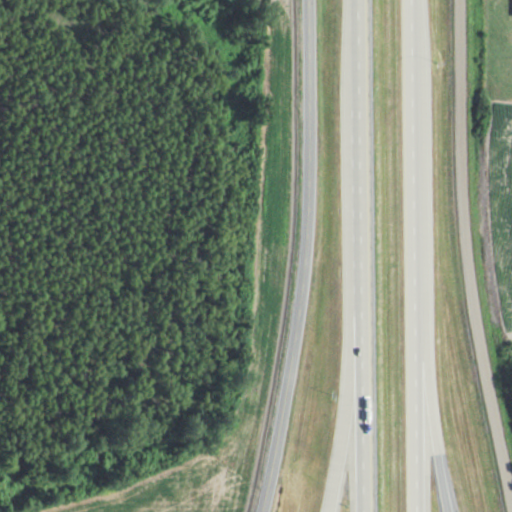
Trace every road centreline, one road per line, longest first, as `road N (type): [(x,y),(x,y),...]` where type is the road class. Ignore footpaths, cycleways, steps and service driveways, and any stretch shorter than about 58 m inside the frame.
road 1 (secondary): [(308,0),(310,250),(291,408),(268,511)]
road 2 (motorway): [(359,0),(366,511)]
road 3 (motorway): [(421,511),(415,0)]
road 4 (tertiary): [(511,494),(467,240),(461,0)]
road 5 (motorway): [(452,511),(419,372)]
road 6 (motorway): [(363,377),(336,511)]
